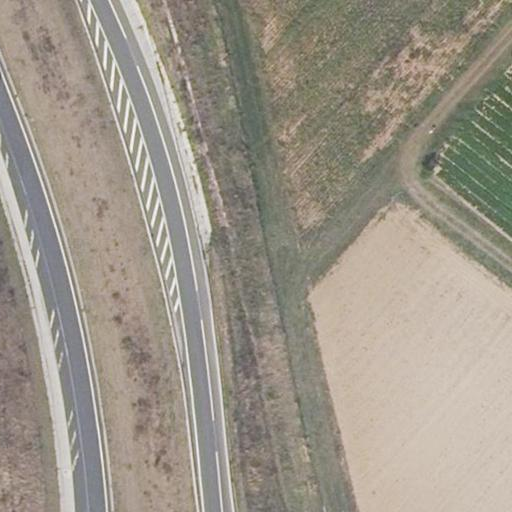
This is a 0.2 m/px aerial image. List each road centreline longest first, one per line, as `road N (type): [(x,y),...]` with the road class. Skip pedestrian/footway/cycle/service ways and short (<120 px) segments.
road 1 (motorway): [(219,511),(170,201),(138,102),(90,0)]
road 2 (motorway): [(86,511),(68,359),(0,131)]
